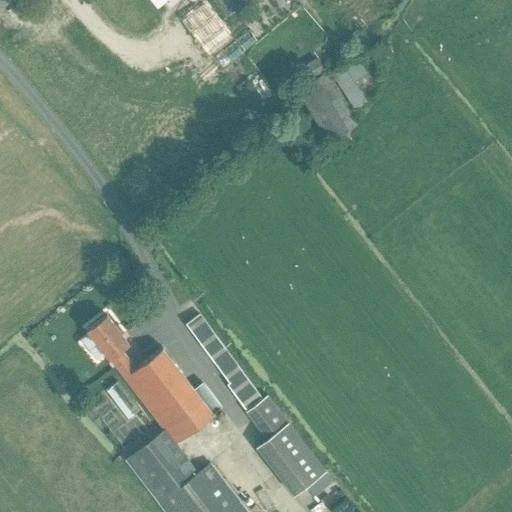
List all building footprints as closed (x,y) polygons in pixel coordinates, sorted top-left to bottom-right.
[(231,0),(211,0),(225,17),(237,8),(231,0)] [(351,0),(369,20),(391,0),(351,0)] [(206,1),(180,21),(207,57),(234,37),(206,1)] [(244,407),(259,396),(198,314),(185,323),(228,382),(226,383),(244,407)] [(129,343),(107,315),(87,330),(175,443),(207,419),(207,420),(223,408),(204,382),(194,389),(162,347),(135,368),(121,349),(129,343)] [(106,390),(128,418),(139,410),(117,381),(106,390)] [(265,393),(245,410),(265,436),(255,444),(292,492),(323,468),(265,393)] [(150,492),(190,460),(188,457),(181,462),(158,433),(125,459),(150,492)] [(190,460),(150,492),(166,511),(246,511),(209,463),(198,472),(190,460)]
